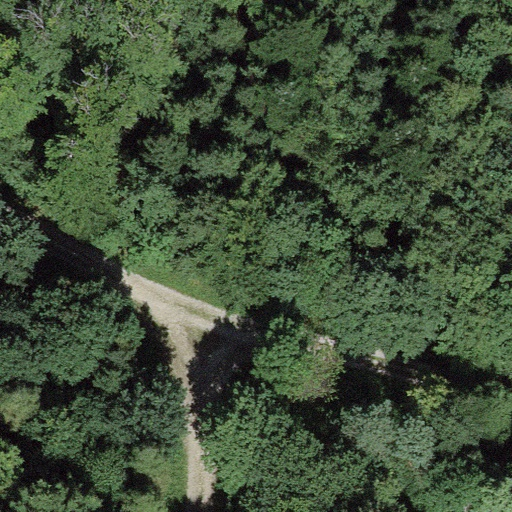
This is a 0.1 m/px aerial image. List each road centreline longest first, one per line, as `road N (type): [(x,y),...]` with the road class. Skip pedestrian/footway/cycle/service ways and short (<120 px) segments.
road 1 (track): [(0,212),(152,294),(511,402)]
road 2 (track): [(152,294),(177,336),(198,420),(199,511)]
